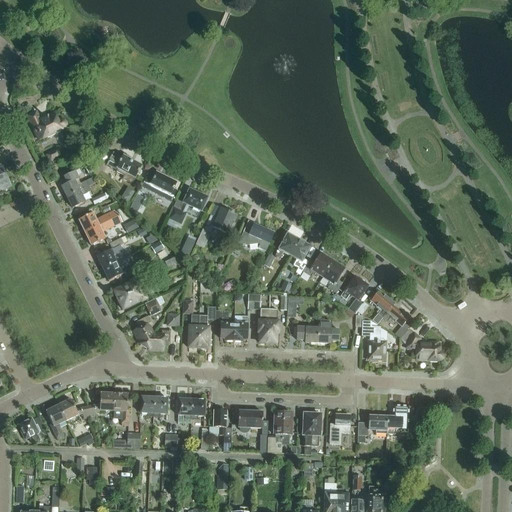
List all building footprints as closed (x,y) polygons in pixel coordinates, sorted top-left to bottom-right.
[(62,133),(63,130),(65,129),(66,126),(66,123),(64,121),(61,121),(58,122),(54,115),(40,122),(36,113),(28,117),(40,143),(62,133)] [(50,163),(61,158),(61,157),(58,150),(57,150),(46,155),(46,156),(49,163),(50,163)] [(142,167),(123,157),(122,156),(121,158),(113,154),(106,166),(117,172),(117,173),(125,177),(123,180),(132,185),(142,167)] [(100,157),(92,162),(90,164),(94,170),(104,163),(100,157)] [(0,169),(0,188),(1,191),(11,187),(2,168),(0,169)] [(80,192),(82,190),(89,187),(95,184),(93,179),(80,185),(77,181),(79,180),(75,172),(68,176),(72,183),(62,188),(67,198),(80,192)] [(147,176),(142,187),(149,191),(148,192),(171,203),(176,194),(177,192),(173,190),(176,184),(174,182),(174,181),(169,178),(168,180),(156,174),(154,179),(147,176)] [(89,187),(82,190),(85,195),(91,192),(89,187)] [(208,199),(189,190),(183,203),(177,201),(168,220),(181,226),(187,214),(186,213),(189,207),(201,213),(208,199)] [(80,192),(67,198),(72,210),(85,203),(80,192)] [(94,206),(107,200),(104,194),(92,200),(94,206)] [(137,214),(144,199),(137,196),(130,211),(137,214)] [(237,217),(221,210),(217,220),(210,217),(204,229),(203,229),(196,246),(204,250),(210,237),(224,244),(237,217)] [(85,235),(107,223),(104,216),(96,220),(93,215),(78,222),(85,235)] [(119,217),(107,223),(85,235),(91,247),(105,240),(102,234),(122,224),(119,217)] [(135,222),(126,227),(129,233),(138,228),(135,222)] [(236,247),(260,245),(258,249),(266,253),(269,246),(274,235),(254,226),(255,225),(248,222),(236,247)] [(143,229),(137,232),(141,239),(147,235),(143,229)] [(187,259),(195,243),(195,242),(196,240),(187,236),(186,238),(187,239),(180,255),(187,259)] [(289,257),(298,241),(292,237),(290,240),(286,238),(277,251),(278,251),(275,256),(280,259),(283,254),(289,257)] [(121,253),(123,252),(120,247),(124,245),(121,239),(109,245),(112,250),(96,258),(99,264),(98,265),(101,270),(102,270),(124,259),(121,253)] [(155,254),(164,248),(160,241),(150,247),(155,254)] [(302,273),(308,263),(304,260),(309,252),(304,249),(306,246),(298,241),(289,257),(296,261),(293,266),(298,269),(295,274),(300,276),(302,273)] [(321,280),(333,261),(325,256),(324,257),(320,255),(314,266),(308,263),(302,273),(311,278),(312,275),(314,276),(315,276),(321,280)] [(163,271),(180,263),(176,256),(164,262),(165,263),(160,266),(163,271)] [(263,266),(269,269),(275,259),(269,256),(263,266)] [(124,260),(124,259),(102,270),(103,272),(102,272),(105,278),(106,277),(109,283),(124,275),(127,281),(140,274),(135,265),(128,268),(124,261),(124,260)] [(339,264),(333,261),(321,280),(328,284),(328,285),(329,286),(327,289),(336,295),(342,284),(337,281),(344,270),(338,266),(339,264)] [(118,302),(142,290),(137,279),(131,282),(131,284),(114,292),(118,302)] [(368,289),(365,286),(365,285),(365,284),(363,283),(360,283),(355,279),(349,287),(348,286),(344,292),(340,297),(346,302),(349,297),(355,301),(348,310),(355,315),(356,313),(362,305),(358,302),(368,289)] [(146,281),(141,283),(146,292),(151,290),(146,281)] [(280,291),(288,295),(292,285),(284,282),(280,291)] [(142,290),(118,302),(122,310),(140,302),(141,303),(147,300),(142,290)] [(383,319),(394,305),(379,293),(371,302),(377,307),(376,309),(380,312),(372,322),(377,326),(383,319)] [(287,310),(298,310),(299,300),(288,299),(287,310)] [(156,300),(145,305),(151,316),(153,315),(153,316),(162,312),(156,300)] [(192,315),(192,310),(192,303),(184,303),(184,315),(192,315)] [(369,307),(364,303),(363,303),(362,305),(356,313),(362,317),(369,307)] [(394,305),(383,319),(387,323),(391,319),(401,328),(409,318),(394,305)] [(208,350),(209,329),(207,329),(207,321),(215,321),(215,312),(215,307),(207,307),(207,317),(199,317),(198,349),(208,350)] [(267,345),(269,311),(261,311),(260,323),(258,323),(258,334),(259,334),(259,344),(267,345)] [(269,311),(267,345),(276,345),(277,335),(278,335),(279,324),(277,323),(278,311),(269,311)] [(215,312),(215,321),(214,325),(221,325),(220,340),(225,340),(225,343),(233,343),(234,325),(228,324),(229,313),(215,312)] [(166,328),(179,328),(180,316),(167,315),(166,328)] [(140,346),(144,349),(153,335),(149,326),(152,325),(148,317),(136,324),(139,329),(133,332),(140,346)] [(198,349),(199,317),(191,317),(191,328),(189,328),(188,349),(198,349)] [(234,325),(233,343),(242,343),(242,341),(247,341),(248,318),(242,318),(242,325),(234,325)] [(319,322),(318,330),(318,344),(330,345),(330,342),(338,343),(339,331),(331,331),(331,322),(319,322)] [(371,322),(362,322),(362,329),(361,337),(363,337),(363,331),(369,332),(368,338),(369,338),(368,361),(385,361),(385,344),(382,343),(382,342),(380,342),(381,327),(377,327),(377,326),(371,322)] [(403,338),(409,328),(404,325),(398,335),(403,338)] [(318,344),(318,330),(305,329),(297,329),(296,341),(305,342),(305,344),(318,344)] [(161,335),(153,335),(144,349),(148,351),(163,352),(164,344),(169,344),(170,332),(162,332),(161,335)] [(412,356),(412,358),(416,358),(416,361),(428,361),(428,363),(438,363),(438,361),(439,362),(442,360),(442,357),(440,354),(439,354),(439,343),(430,343),(430,345),(418,344),(418,343),(420,340),(414,334),(412,336),(411,338),(410,340),(409,342),(408,344),(407,346),(406,347),(406,349),(413,351),(412,353),(412,354),(412,356)] [(113,412),(114,395),(100,394),(100,405),(89,408),(90,413),(91,419),(91,422),(96,421),(96,418),(95,413),(100,412),(113,412)] [(128,396),(114,395),(113,412),(122,413),(121,427),(128,427),(128,426),(129,426),(129,410),(127,410),(128,396)] [(154,415),(154,399),(141,398),(140,414),(154,415)] [(154,399),(154,415),(167,416),(168,399),(154,399)] [(191,417),(192,401),(178,400),(178,417),(191,417)] [(70,401),(58,406),(60,410),(66,422),(78,417),(83,416),(84,420),(91,419),(90,413),(89,408),(75,410),(70,401)] [(192,401),(191,417),(204,418),(205,402),(192,401)] [(60,410),(58,406),(46,413),(52,425),(50,426),(57,440),(58,442),(64,439),(63,437),(58,426),(66,422),(60,410)] [(393,418),(387,418),(386,435),(395,435),(395,430),(401,430),(401,433),(408,434),(409,408),(409,409),(409,408),(393,407),(393,418)] [(225,437),(225,439),(224,453),(231,453),(231,439),(232,429),(226,429),(226,412),(214,411),(213,421),(212,422),(212,425),(213,426),(213,429),(219,429),(218,437),(225,437)] [(249,431),(249,429),(262,430),(263,413),(238,412),(238,429),(240,429),(240,431),(241,433),(242,433),(244,434),(246,434),(248,433),(249,431)] [(282,446),(283,414),(282,413),(279,413),(278,414),(274,414),(274,423),(272,424),(272,426),(274,428),(273,436),(275,436),(275,439),(268,439),(268,455),(282,455),(282,446)] [(283,414),(282,446),(289,447),(289,436),(291,436),(291,429),(293,427),(293,425),(292,424),(292,415),(291,415),(290,413),(287,413),(286,414),(283,414)] [(311,448),(312,414),(306,414),(306,415),(303,415),(302,437),(303,437),(303,448),(311,448)] [(312,414),(311,448),(319,448),(319,437),(320,437),(321,415),(319,415),(319,414),(312,414)] [(349,436),(350,417),(335,416),(335,426),(330,426),(330,447),(341,447),(341,436),(349,436)] [(376,435),(386,435),(387,418),(369,417),(368,424),(358,424),(357,437),(368,438),(368,432),(376,432),(376,435)] [(42,425),(43,425),(39,418),(32,421),(35,427),(37,426),(38,427),(42,425)] [(31,420),(18,426),(25,440),(29,438),(32,444),(39,440),(36,436),(39,434),(38,433),(40,432),(38,427),(37,426),(35,427),(32,421),(31,420)] [(54,448),(57,446),(50,433),(47,434),(54,448)] [(90,434),(77,441),(80,448),(87,444),(89,447),(94,444),(90,434)] [(268,455),(268,439),(267,439),(267,436),(260,436),(259,454),(268,455)] [(173,463),(163,463),(162,475),(172,476),(173,463)] [(217,491),(228,491),(228,466),(223,465),(217,471),(217,491)] [(98,468),(86,468),(86,481),(98,482),(98,468)] [(245,469),(244,482),(253,482),(253,469),(245,469)] [(352,492),(361,492),(361,478),(352,478),(352,492)] [(325,484),(323,511),(335,511),(337,490),(337,485),(325,484)] [(367,511),(384,511),(385,497),(386,491),(379,491),(379,488),(369,488),(368,497),(367,511)] [(101,491),(100,497),(113,497),(113,489),(106,489),(106,491),(101,491)] [(337,490),(335,511),(347,511),(348,496),(345,496),(345,490),(337,490)] [(51,508),(59,508),(60,493),(58,493),(52,493),(51,508)] [(351,502),(350,511),(363,511),(364,503),(351,502)]
